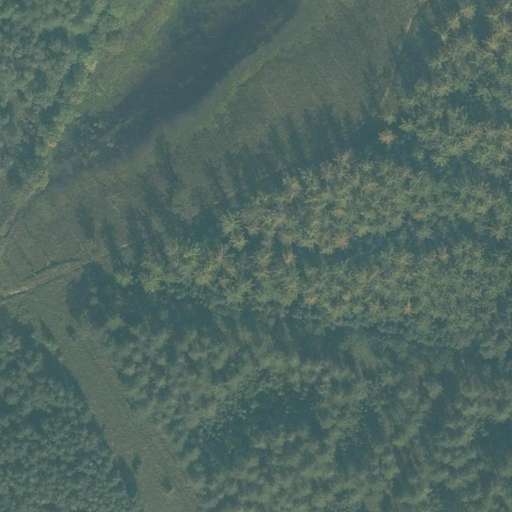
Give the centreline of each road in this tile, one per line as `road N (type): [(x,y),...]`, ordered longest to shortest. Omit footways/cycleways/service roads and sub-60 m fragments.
road 1 (track): [(511,366),(77,289),(61,272),(373,123),(407,13),(425,0)]
road 2 (track): [(369,511),(511,273)]
